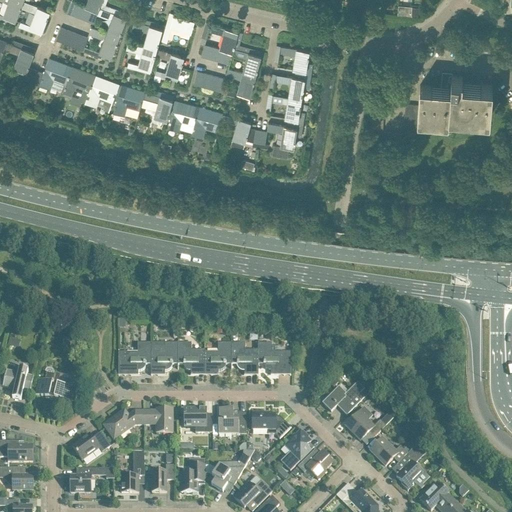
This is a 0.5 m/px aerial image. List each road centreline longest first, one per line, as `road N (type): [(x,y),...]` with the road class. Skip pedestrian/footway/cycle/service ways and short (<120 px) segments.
road 1 (secondary): [(493,270),(260,243),(0,188)]
road 2 (secondary): [(0,210),(225,261),(477,294)]
road 3 (residential): [(355,462),(290,396),(119,394),(54,438)]
road 4 (motorway): [(477,294),(478,398),(490,426),(511,447)]
